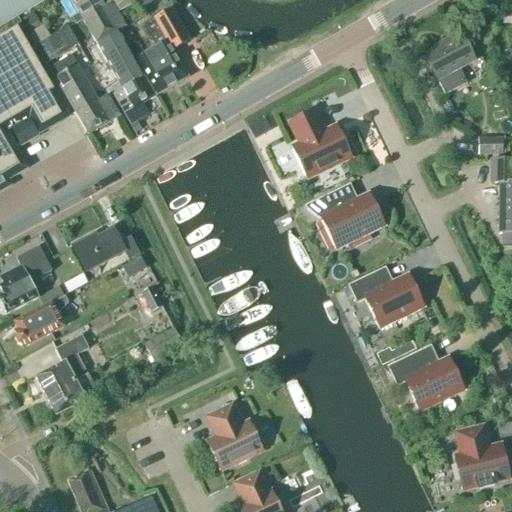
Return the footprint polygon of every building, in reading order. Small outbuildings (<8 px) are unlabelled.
[(0,0),(0,26),(44,0),(0,0)] [(68,0),(94,46),(124,27),(117,15),(130,9),(123,0),(68,0)] [(170,12),(153,22),(171,53),(189,43),(172,15),(170,12)] [(502,25),(511,24),(511,12),(502,12),(502,25)] [(38,26),(31,14),(21,20),(28,32),(38,26)] [(187,80),(171,53),(153,22),(144,27),(157,49),(135,62),(156,98),(187,80)] [(44,67),(78,47),(67,28),(50,38),(42,26),(26,36),(34,48),(33,48),(44,67)] [(16,29),(0,38),(0,186),(27,171),(5,132),(28,118),(39,136),(68,119),(16,29)] [(143,78),(128,51),(117,33),(95,46),(106,65),(103,67),(107,74),(110,72),(121,91),(143,78)] [(474,64),(460,37),(450,43),(449,40),(440,45),(441,47),(423,57),(436,83),(437,83),(444,97),(466,86),(459,72),(474,64)] [(49,73),(74,115),(96,102),(72,59),(82,54),(78,47),(44,67),(48,74),(49,73)] [(143,78),(121,91),(112,97),(123,116),(133,111),(154,98),(143,78)] [(107,97),(97,103),(96,102),(74,115),(87,137),(109,124),(119,118),(107,97)] [(323,134),(312,113),(314,112),(314,111),(286,124),(286,125),(288,124),(299,146),(290,150),(290,151),(291,151),(304,178),(303,179),(304,180),(350,157),(350,156),(349,157),(336,129),(336,128),(323,134)] [(254,142),(270,133),(263,120),(247,129),(254,142)] [(20,147),(37,137),(28,121),(11,131),(20,147)] [(136,124),(131,127),(135,135),(141,132),(136,124)] [(477,156),(501,156),(501,140),(477,141),(477,156)] [(511,162),(491,163),(491,184),(499,184),(499,236),(502,236),(502,248),(511,247),(511,162)] [(349,205),(342,191),(348,188),(348,187),(304,208),(304,209),(319,220),(319,222),(320,221),(333,248),(332,249),(333,250),(384,225),(383,224),(382,224),(369,197),(370,197),(369,195),(349,205)] [(72,249),(86,274),(124,254),(128,262),(138,256),(129,239),(119,245),(111,232),(89,244),(87,240),(72,249)] [(6,314),(7,316),(37,301),(30,287),(51,276),(39,252),(17,263),(21,270),(1,280),(4,287),(0,289),(0,295),(1,298),(0,298),(0,313),(1,315),(5,315),(6,314)] [(145,268),(139,257),(121,267),(127,278),(145,268)] [(384,289),(377,274),(384,271),(383,269),(347,287),(356,304),(364,300),(377,327),(376,328),(377,329),(423,306),(422,305),(422,306),(408,278),(409,278),(408,276),(384,289)] [(67,295),(87,284),(81,274),(62,285),(67,295)] [(150,312),(160,306),(157,300),(161,297),(155,287),(140,295),(150,312)] [(58,290),(49,295),(54,305),(63,300),(58,290)] [(23,350),(50,336),(63,330),(57,318),(68,306),(64,299),(63,300),(54,305),(14,325),(18,332),(14,334),(16,337),(15,340),(17,346),(20,346),(23,350)] [(153,365),(183,349),(173,330),(143,346),(153,365)] [(45,399),(86,377),(76,358),(88,352),(81,338),(54,352),(61,366),(35,379),(45,399)] [(411,344),(391,354),(394,361),(415,351),(411,344)] [(431,368),(423,352),(430,349),(429,348),(387,368),(396,387),(404,383),(418,410),(416,411),(417,412),(464,389),(463,388),(462,388),(449,361),(450,361),(449,359),(431,368)] [(86,377),(45,399),(55,418),(97,396),(92,385),(91,385),(86,377)] [(240,428),(231,408),(207,419),(217,439),(206,445),(219,472),(236,464),(237,466),(246,461),(245,459),(261,451),(248,424),(240,428)] [(487,450),(481,429),(456,435),(462,456),(452,459),(452,460),(453,460),(460,489),(460,491),(476,486),(477,489),(495,485),(494,482),(510,478),(510,477),(509,477),(501,448),(502,447),(502,446),(487,450)] [(121,511),(105,511),(89,474),(67,484),(79,511),(155,511),(150,500),(121,511)] [(269,495),(260,475),(236,486),(245,506),(238,509),(239,511),(280,511),(273,494),(269,495)]
